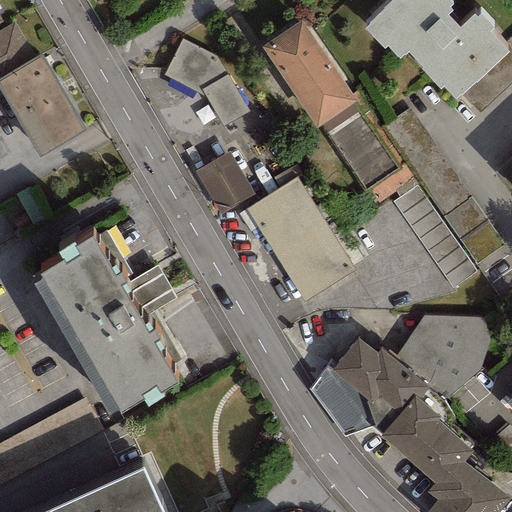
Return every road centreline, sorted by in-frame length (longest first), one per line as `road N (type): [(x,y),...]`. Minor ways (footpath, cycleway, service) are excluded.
road 1 (primary): [(60,0),(318,448),(382,511)]
road 2 (unknown): [(208,1),(328,157)]
